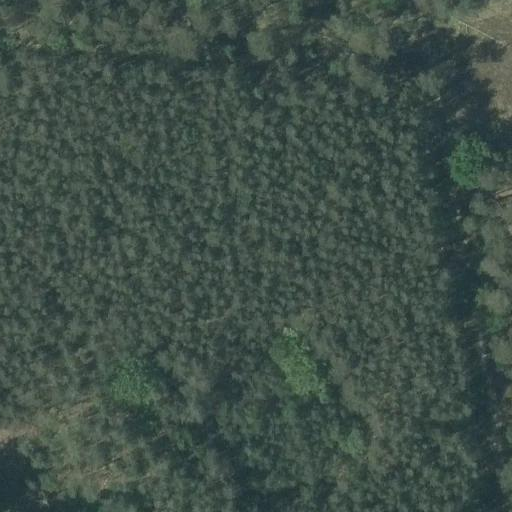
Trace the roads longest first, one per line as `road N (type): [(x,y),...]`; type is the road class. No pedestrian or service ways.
road 1 (track): [(440,108),(246,57),(0,44)]
road 2 (track): [(510,511),(440,108)]
